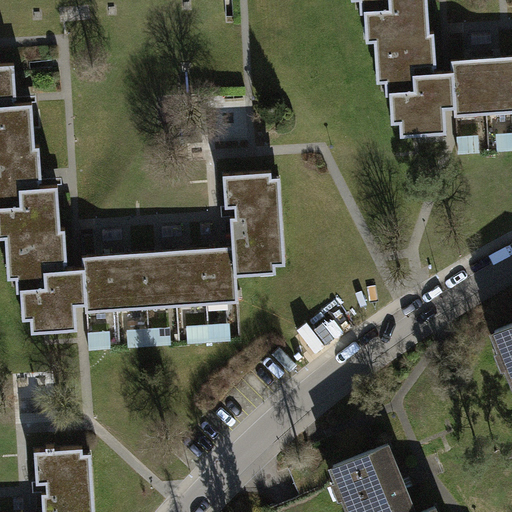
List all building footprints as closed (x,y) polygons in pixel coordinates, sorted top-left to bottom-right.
[(360,0),(361,11),(365,11),(366,24),(367,23),(374,23),(375,39),(375,49),(406,47),(405,33),(430,31),(427,0),(360,0)] [(434,31),(430,31),(405,33),(406,47),(375,49),(376,64),(377,64),(384,64),(385,79),(386,93),(390,93),(391,104),(392,104),(399,104),(400,120),(401,134),(446,131),(445,107),(454,106),(452,70),(443,70),(434,71),(434,65),(436,65),(434,31)] [(511,55),(498,57),(483,57),(487,113),(511,111),(511,55)] [(451,59),(452,70),(454,106),(455,115),(487,113),(483,57),(469,58),(451,59)] [(0,160),(11,160),(10,146),(35,145),(32,101),(12,102),(12,99),(12,96),(16,96),(14,62),(0,63),(0,160)] [(378,79),(385,79),(384,64),(377,64),(378,79)] [(511,137),(498,138),(499,150),(511,149),(511,137)] [(480,139),(458,141),(459,153),(480,152),(480,139)] [(6,234),(6,244),(37,242),(36,228),(61,227),(58,184),(37,185),(36,183),(36,179),(42,179),(42,178),(40,144),(35,145),(10,146),(11,160),(0,160),(0,218),(5,219),(6,234)] [(231,215),(233,245),(234,245),(236,274),(260,272),(260,264),(286,262),(281,191),(273,192),(271,170),(223,173),(225,205),(236,204),(236,210),(237,215),(231,215)] [(62,177),(42,178),(42,179),(36,179),(36,183),(37,185),(58,184),(62,184),(62,177)] [(236,204),(225,205),(221,206),(222,216),(231,215),(237,215),(236,210),(236,204)] [(76,303),(86,302),(84,265),(75,266),(65,266),(65,261),(67,261),(65,227),(61,227),(36,228),(37,242),(6,244),(7,260),(8,259),(15,259),(16,274),(17,289),(21,289),(22,300),(23,300),(29,300),(30,315),(31,329),(78,326),(76,303)] [(219,246),(204,247),(207,303),(238,301),(236,274),(234,245),(233,245),(219,246)] [(188,248),(173,249),(178,305),(207,303),(204,247),(188,248)] [(160,250),(144,251),(147,307),(178,305),(173,249),(160,250)] [(129,252),(114,253),(118,309),(147,307),(144,251),(129,252)] [(87,311),(118,309),(114,253),(100,254),(83,255),(84,265),(86,302),(87,311)] [(511,322),(495,329),(511,370),(511,322)] [(209,328),(210,341),(230,340),(230,327),(209,328)] [(209,328),(189,329),(189,342),(210,341),(209,328)] [(170,331),(149,332),(150,345),(170,343),(170,331)] [(149,332),(129,333),(129,346),(150,345),(149,332)] [(110,335),(88,336),(89,348),(111,348),(110,335)] [(95,511),(92,466),(91,466),(84,466),(83,451),(83,445),(55,447),(55,443),(46,444),(47,447),(35,448),(37,481),(48,480),(48,485),(48,490),(42,490),(43,511),(95,511)] [(416,511),(388,443),(333,465),(352,511),(416,511)] [(48,490),(48,485),(48,480),(37,481),(32,481),(33,491),(42,490),(48,490)]
